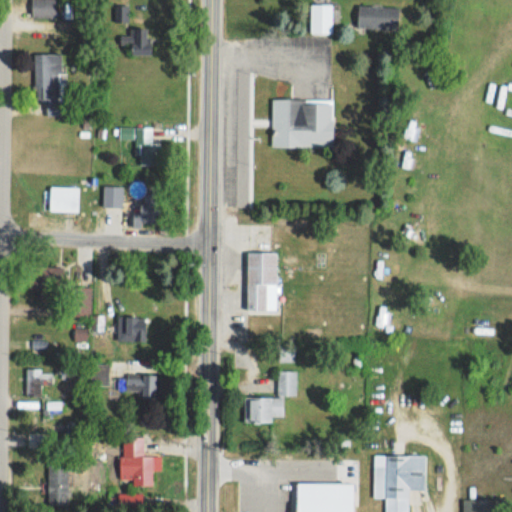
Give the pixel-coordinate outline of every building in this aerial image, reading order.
[(31,0),(31,17),(57,17),(56,0),(31,0)] [(310,34),(332,34),(332,4),(310,4),(310,34)] [(357,28),(398,29),(399,6),(358,5),(357,28)] [(131,55),(151,55),(151,28),(129,28),(129,35),(119,35),(119,43),(131,43),(131,55)] [(36,53),(36,103),(62,103),(61,52),(36,53)] [(272,147),(333,147),(333,99),(272,99),(272,147)] [(160,165),(160,138),(153,138),(153,127),(136,127),(135,165),(160,165)] [(102,206),(122,206),(122,185),(102,185),(102,206)] [(50,186),(50,210),(78,210),(78,186),(50,186)] [(279,251),(247,251),(247,313),(278,313),(279,251)] [(63,266),(30,266),(30,288),(63,288),(63,266)] [(91,316),(91,286),(72,286),(72,316),(91,316)] [(146,315),(116,315),(116,340),(146,340),(146,315)] [(109,384),(109,362),(91,362),(91,384),(109,384)] [(42,383),(52,383),(52,368),(26,368),(26,395),(42,395),(42,383)] [(116,388),(155,399),(160,379),(121,369),(116,388)] [(245,421),(273,421),(273,416),(283,417),(283,395),(296,395),(296,370),(277,370),(277,397),(245,396),(245,421)] [(27,448),(45,448),(45,432),(27,432),(27,448)] [(154,485),(153,456),(143,456),(142,436),(119,436),(121,486),(154,485)] [(384,498),(383,511),(408,511),(409,491),(425,491),(426,455),(373,454),(373,498),(384,498)] [(68,463),(47,463),(47,506),(68,506),(68,463)] [(118,492),(118,508),(143,508),(143,492),(118,492)] [(462,511),(504,511),(505,499),(462,499),(462,511)]
